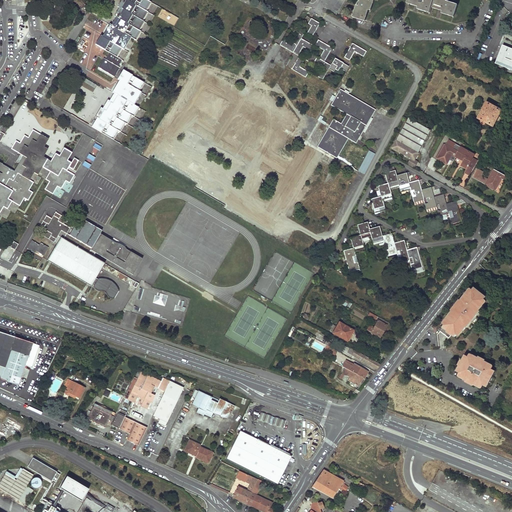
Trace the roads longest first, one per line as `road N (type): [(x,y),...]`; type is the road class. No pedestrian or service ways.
road 1 (primary): [(352,412),(0,292)]
road 2 (primary): [(0,299),(346,420)]
road 3 (residential): [(229,511),(202,489),(0,396)]
road 4 (secondary): [(352,412),(511,212)]
road 5 (primary): [(346,420),(511,483)]
road 6 (primary): [(511,472),(352,412)]
